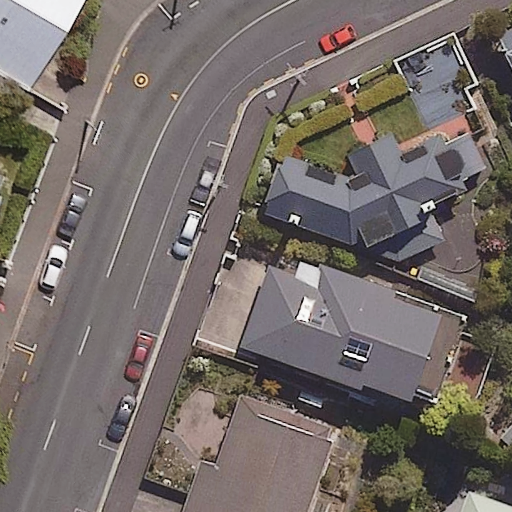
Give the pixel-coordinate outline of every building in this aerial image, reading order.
[(0,0),(0,70),(20,83),(69,0),(0,0)] [(511,18),(492,28),(511,69),(511,18)] [(257,208),(348,237),(490,166),(462,108),(473,103),(465,87),(476,82),(449,28),(393,56),(431,133),(351,173),(276,149),(257,208)] [(459,311),(269,252),(240,343),(430,402),(459,311)] [(300,511),(327,434),(234,402),(213,462),(200,457),(180,511),(300,511)] [(511,511),(511,501),(463,486),(454,511),(511,511)]
